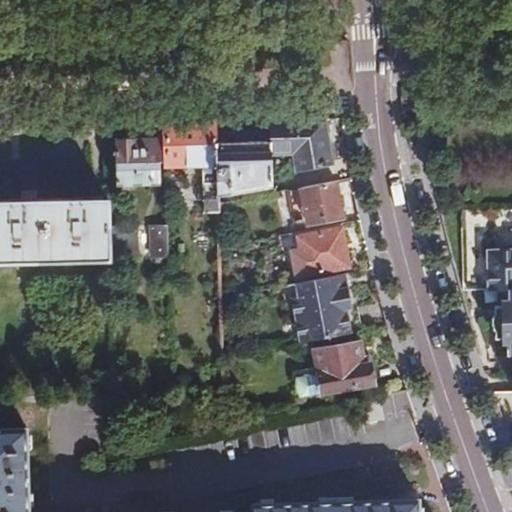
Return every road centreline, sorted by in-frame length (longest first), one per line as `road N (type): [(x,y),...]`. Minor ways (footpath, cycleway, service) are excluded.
road 1 (secondary): [(487,511),(404,257),(375,101)]
road 2 (residential): [(375,101),(0,114)]
